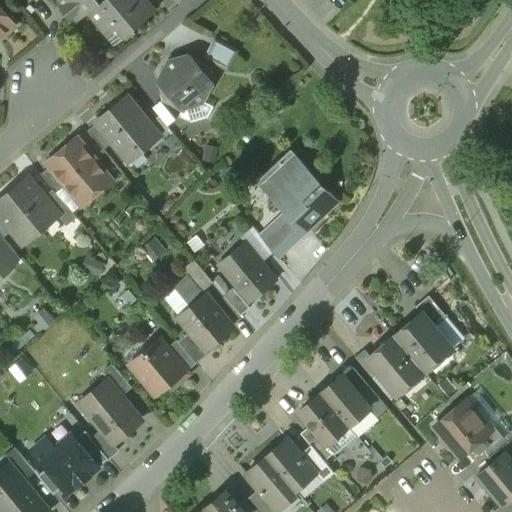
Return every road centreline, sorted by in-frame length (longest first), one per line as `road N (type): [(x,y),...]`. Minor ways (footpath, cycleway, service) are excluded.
road 1 (residential): [(356,255),(128,497)]
road 2 (residential): [(398,141),(356,255)]
